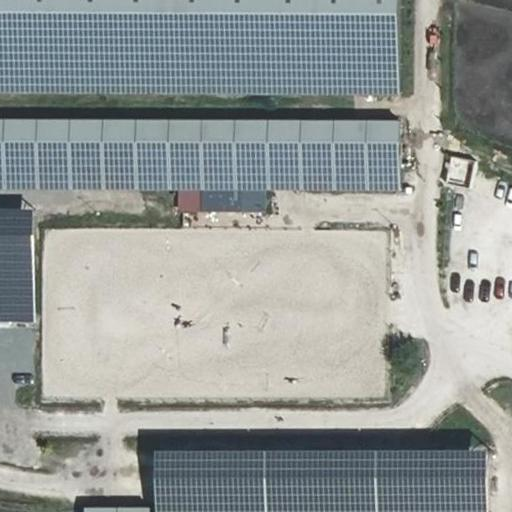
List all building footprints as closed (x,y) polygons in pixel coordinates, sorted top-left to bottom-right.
[(396,0),(0,0),(0,93),(396,98),(396,0)] [(403,125),(0,120),(0,187),(403,192),(403,125)] [(34,215),(0,214),(0,319),(33,320),(34,215)] [(206,314),(207,288),(196,287),(194,313),(206,314)] [(485,511),(486,453),(155,451),(154,511),(485,511)]
